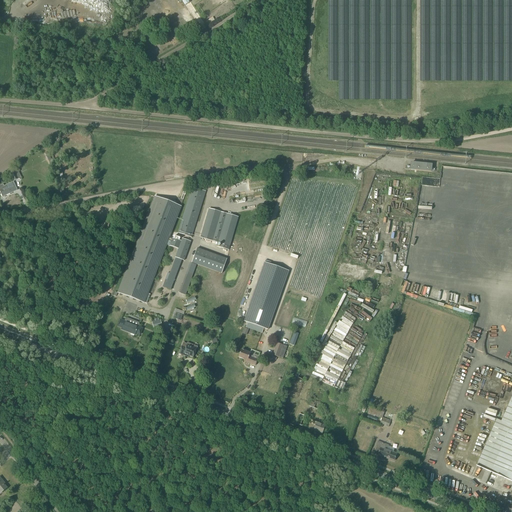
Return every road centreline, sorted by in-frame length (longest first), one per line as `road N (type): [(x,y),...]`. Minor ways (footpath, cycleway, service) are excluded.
road 1 (primary): [(475,511),(0,327)]
road 2 (track): [(511,128),(445,139),(371,138),(81,106)]
road 3 (unclassified): [(0,213),(325,160),(375,163)]
road 4 (track): [(81,106),(253,0)]
